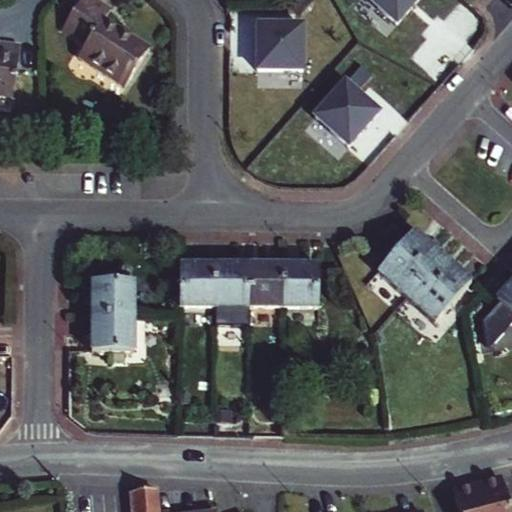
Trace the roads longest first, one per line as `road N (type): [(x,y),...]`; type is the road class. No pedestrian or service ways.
road 1 (residential): [(511,45),(366,205),(340,214),(206,213)]
road 2 (tertiary): [(249,465),(375,470),(511,448)]
road 3 (residential): [(37,460),(38,212)]
road 4 (residential): [(192,0),(204,25),(206,213)]
road 5 (tertiary): [(37,460),(249,465)]
road 6 (residential): [(206,213),(38,212)]
